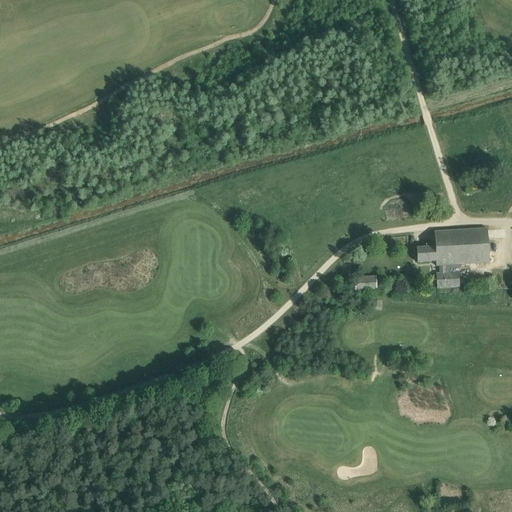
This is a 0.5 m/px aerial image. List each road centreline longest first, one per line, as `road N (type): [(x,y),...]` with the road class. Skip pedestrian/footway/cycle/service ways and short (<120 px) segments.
road 1 (track): [(0,415),(76,408),(244,349),(352,247),(457,222)]
road 2 (track): [(457,222),(395,0)]
road 3 (unknown): [(238,351),(227,433),(294,511)]
